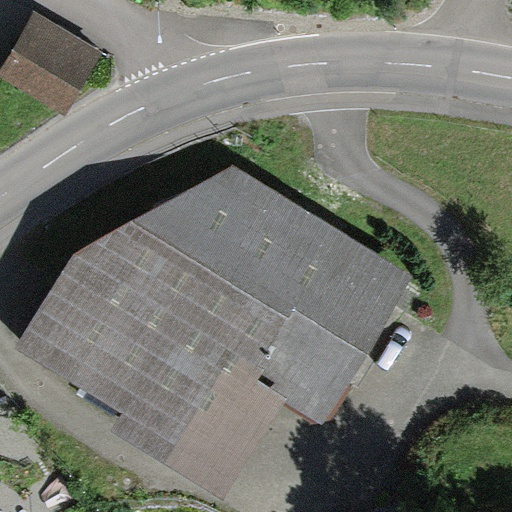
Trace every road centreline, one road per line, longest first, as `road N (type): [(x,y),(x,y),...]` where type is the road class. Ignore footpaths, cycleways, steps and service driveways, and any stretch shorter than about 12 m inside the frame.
road 1 (tertiary): [(242,76),(142,107),(0,198)]
road 2 (tertiary): [(511,78),(335,62),(242,76)]
road 3 (residential): [(109,0),(242,76)]
